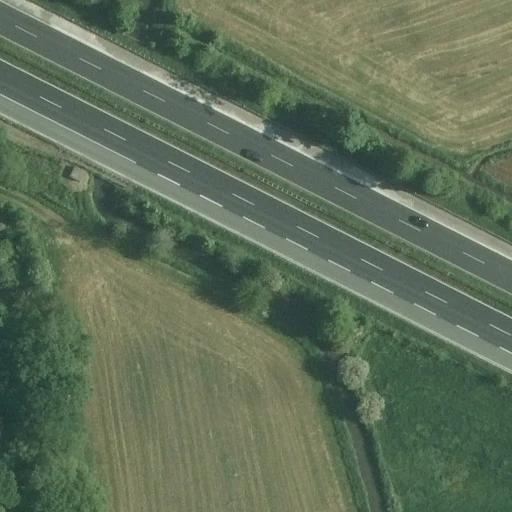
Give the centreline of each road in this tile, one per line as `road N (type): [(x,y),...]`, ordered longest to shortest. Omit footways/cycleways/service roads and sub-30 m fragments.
road 1 (motorway): [(511,276),(0,14)]
road 2 (motorway): [(0,71),(511,333)]
